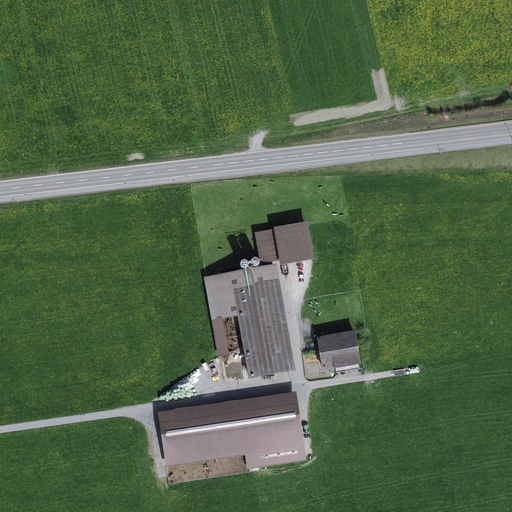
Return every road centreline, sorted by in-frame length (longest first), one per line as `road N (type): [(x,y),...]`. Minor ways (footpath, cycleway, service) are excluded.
road 1 (secondary): [(0,189),(511,130)]
road 2 (track): [(393,111),(265,133),(257,160)]
